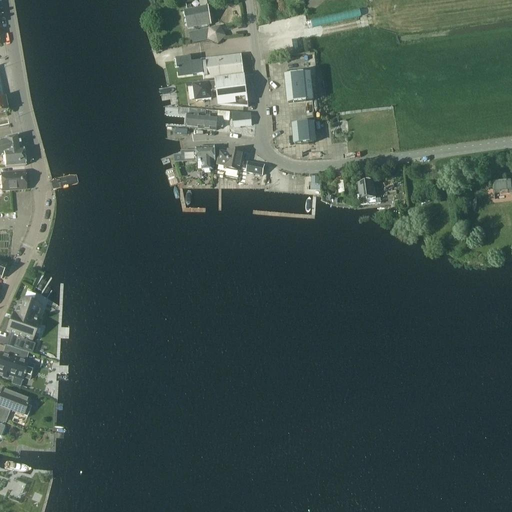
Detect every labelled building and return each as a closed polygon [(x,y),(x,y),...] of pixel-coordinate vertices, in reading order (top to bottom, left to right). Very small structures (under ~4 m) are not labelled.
[(188,29),(212,25),(206,0),(199,0),(201,8),(185,11),(188,29)] [(359,9),(311,21),(313,29),(361,17),(359,9)] [(209,40),(218,44),(226,36),(220,27),(209,29),(208,40),(209,40)] [(209,40),(208,40),(209,29),(189,32),(191,43),(209,40)] [(204,81),(244,75),(242,55),(202,61),(202,62),(192,63),(191,59),(179,60),(182,78),(203,75),(204,81)] [(286,76),(289,105),(314,103),(311,73),(286,76)] [(219,105),(248,107),(244,76),(216,80),(216,83),(194,86),(196,101),(212,99),(211,93),(217,92),(219,105)] [(179,108),(178,115),(187,115),(213,117),(213,111),(179,108)] [(230,119),(231,111),(219,110),(219,119),(230,119)] [(234,127),(251,125),(250,114),(233,113),(234,127)] [(187,115),(186,128),(192,129),(216,130),(217,117),(213,117),(187,115)] [(314,122),(294,124),(296,144),(316,142),(314,122)] [(19,136),(5,140),(8,156),(5,157),(6,168),(27,166),(24,148),(21,149),(19,136)] [(179,156),(174,156),(174,157),(174,158),(174,162),(175,162),(178,162),(187,162),(197,162),(202,161),(202,170),(206,170),(215,170),(215,161),(214,147),(196,148),(196,151),(196,152),(194,152),(191,152),(181,152),(181,156),(180,156),(179,156)] [(220,152),(217,165),(225,166),(225,169),(229,170),(240,172),(241,169),(247,170),(249,162),(242,161),(244,153),(233,151),(228,150),(227,153),(220,152)] [(247,170),(247,173),(263,176),(265,166),(249,162),(247,170)] [(0,175),(2,192),(26,190),(25,173),(0,175)] [(374,203),(374,198),(371,181),(358,183),(360,199),(359,199),(360,205),(374,203)] [(511,181),(493,184),(494,195),(511,192),(511,181)] [(13,314),(6,332),(11,334),(7,346),(28,353),(31,354),(35,343),(27,340),(27,339),(31,341),(38,322),(35,322),(41,306),(33,303),(35,295),(27,292),(24,300),(20,299),(15,314),(13,314)] [(1,353),(0,356),(0,372),(14,377),(11,383),(20,386),(22,378),(28,380),(33,365),(28,363),(28,361),(26,360),(28,353),(7,346),(6,345),(3,353),(1,353)] [(0,420),(4,422),(6,423),(10,410),(24,416),(27,417),(31,407),(27,406),(30,399),(3,388),(0,395),(0,420)]
